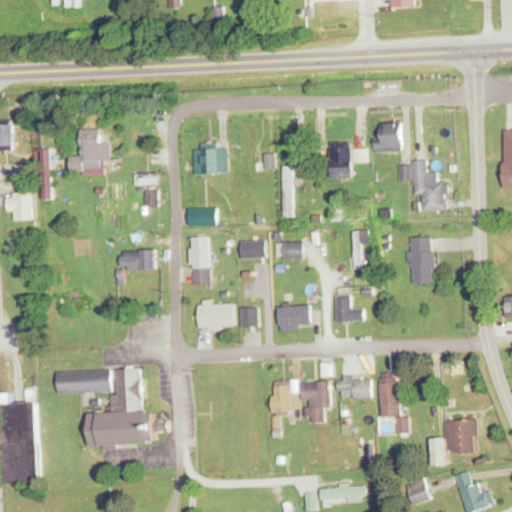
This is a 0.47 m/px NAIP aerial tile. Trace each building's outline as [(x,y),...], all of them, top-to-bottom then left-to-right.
[(0,124),(0,150),(15,150),(15,124),(0,124)] [(384,148),(406,148),(406,124),(384,124),(384,148)] [(114,143),(104,143),(104,130),(83,129),(82,166),(105,167),(106,161),(114,162),(114,143)] [(355,179),(354,163),(369,163),(368,149),(353,149),(353,143),(332,143),(332,180),(355,179)] [(196,147),(198,174),(232,173),(230,147),(222,147),(221,145),(196,147)] [(44,150),(44,199),(53,199),(53,150),(44,150)] [(451,210),(450,183),(441,183),(440,172),(429,173),(429,160),(413,160),(413,165),(402,166),(403,181),(416,180),(416,195),(425,195),(425,210),(451,210)] [(295,172),(285,172),(285,217),(295,217),(295,172)] [(141,174),(141,184),(143,184),(143,207),(162,207),(162,174),(141,174)] [(10,211),(17,211),(17,221),(34,221),(34,194),(10,194),(10,211)] [(220,225),(220,208),(192,208),(192,225),(220,225)] [(365,232),(356,232),(356,268),(365,268),(365,232)] [(214,238),(196,238),(196,284),(214,284),(214,238)] [(436,283),(436,238),(415,238),(415,283),(436,283)] [(239,278),(249,278),(249,242),(239,242),(239,278)] [(278,243),(278,258),(307,258),(307,243),(278,243)] [(159,250),(125,250),(125,270),(159,270),(159,250)] [(354,308),(354,294),(340,294),(340,322),(368,322),(368,308),(354,308)] [(215,305),(215,301),(203,301),(204,329),(239,328),(238,304),(215,305)] [(323,304),(276,304),(276,316),(323,316),(323,304)] [(93,447),(156,444),(154,410),(147,410),(145,369),(119,370),(121,395),(114,395),(114,411),(92,412),(93,447)] [(115,392),(115,371),(61,371),(61,392),(115,392)] [(374,398),(374,377),(341,377),(341,398),(374,398)] [(403,420),(402,377),(383,378),(384,417),(401,417),(401,433),(411,433),(410,419),(403,420)] [(333,381),(305,383),(306,401),(313,401),(314,423),(328,422),(327,407),(335,407),(333,381)] [(6,404),(9,484),(34,483),(32,403),(6,404)] [(448,421),(448,439),(436,439),(436,467),(451,466),(451,454),(480,453),(479,420),(448,421)] [(478,511),(499,505),(494,491),(485,494),(481,482),(476,484),(472,472),(459,476),(470,511),(478,511)] [(408,483),(415,505),(434,499),(426,477),(408,483)] [(370,500),(370,488),(325,488),(325,500),(370,500)]
